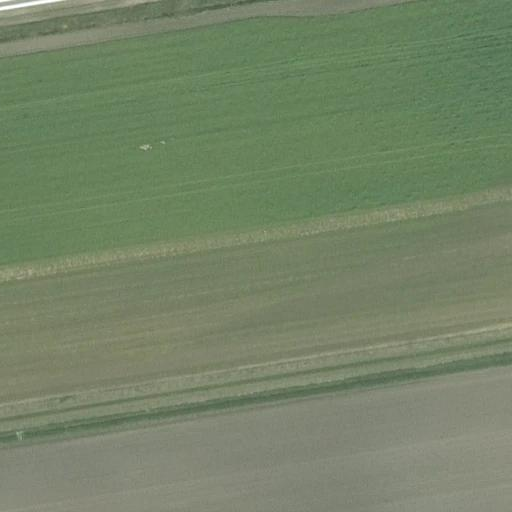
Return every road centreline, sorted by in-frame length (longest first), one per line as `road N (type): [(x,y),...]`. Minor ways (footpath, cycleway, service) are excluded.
road 1 (track): [(0,423),(511,343)]
road 2 (track): [(148,0),(0,23)]
